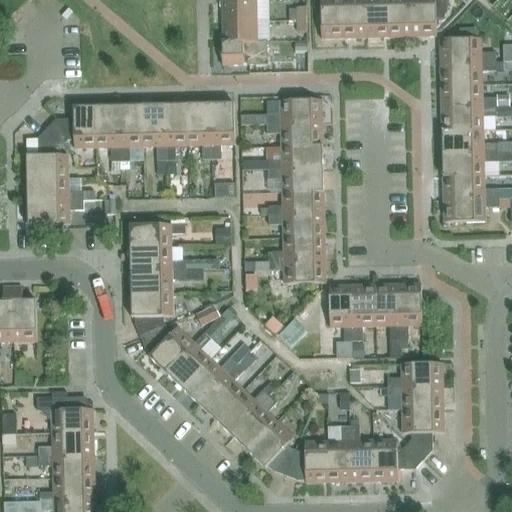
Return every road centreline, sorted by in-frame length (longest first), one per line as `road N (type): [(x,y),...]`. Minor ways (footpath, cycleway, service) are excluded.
road 1 (residential): [(0,270),(62,269),(91,285),(103,305),(111,390),(197,475)]
road 2 (residential): [(463,511),(497,481),(494,324),(511,287)]
